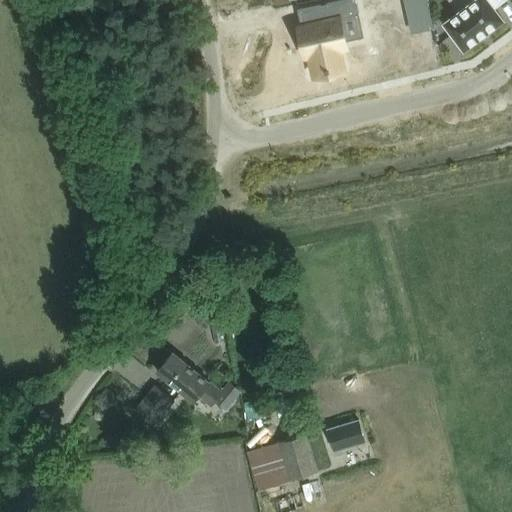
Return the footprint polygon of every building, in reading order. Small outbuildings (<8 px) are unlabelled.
[(350,1),(349,0),(346,0),(296,13),(300,29),(296,30),(303,59),(307,58),(313,79),(341,72),(338,58),(336,51),(343,49),(341,43),(336,22),(351,18),(347,2),(350,1)] [(426,0),(407,0),(412,22),(429,18),(432,28),(433,28),(426,0)] [(474,0),(443,23),(464,51),(504,20),(494,8),(504,0),(474,0)] [(157,370),(194,400),(201,392),(217,405),(217,404),(226,411),(242,390),(231,382),(223,393),(173,352),(157,370)] [(154,424),(174,399),(156,384),(136,409),(154,424)] [(368,441),(361,418),(326,429),(335,451),(368,441)] [(284,439),(248,450),(248,452),(259,490),(321,471),(310,434),(285,441),(284,439)]
